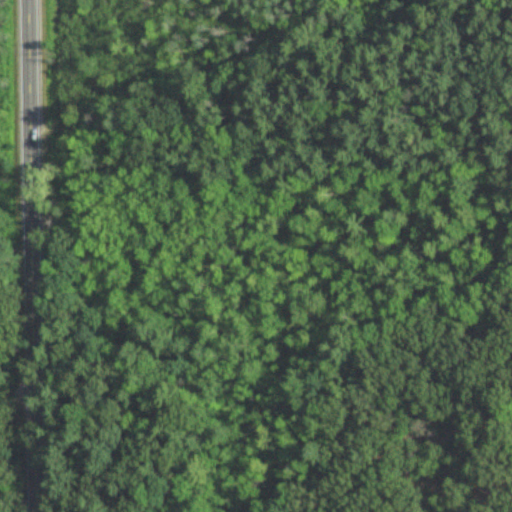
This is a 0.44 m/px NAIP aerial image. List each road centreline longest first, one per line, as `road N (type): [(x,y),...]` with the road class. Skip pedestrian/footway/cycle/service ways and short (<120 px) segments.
road 1 (tertiary): [(36,511),(28,0)]
road 2 (residential): [(30,128),(511,102)]
